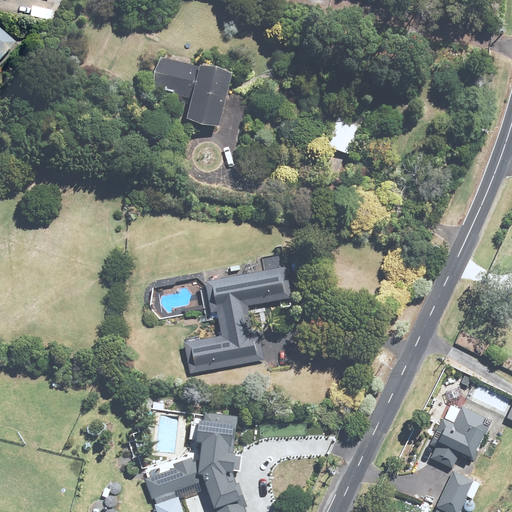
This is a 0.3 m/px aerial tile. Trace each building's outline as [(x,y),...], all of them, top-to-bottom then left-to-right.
[(0,60),(15,43),(0,31),(0,60)] [(232,74),(157,58),(150,89),(191,98),(185,123),(220,130),(232,74)] [(365,117),(340,109),(327,150),(352,157),(365,117)] [(285,270),(205,285),(211,313),(216,312),(221,338),(185,345),(191,375),(264,362),(258,331),(251,332),(247,308),(291,300),(285,270)] [(453,426),(446,423),(430,460),(448,468),(442,482),(446,484),(435,509),(441,511),(461,511),(464,508),(465,511),(466,511),(472,511),(475,510),(475,507),(475,505),(471,501),(480,483),(452,470),(460,453),(473,459),(484,435),(498,442),(505,428),(461,408),(453,426)] [(201,446),(199,463),(194,464),(192,458),(173,465),(175,470),(144,481),(150,501),(154,500),(155,504),(176,497),(175,493),(204,484),(213,511),(245,511),(235,482),(228,485),(225,476),(225,474),(233,475),(236,455),(227,454),(228,449),(235,449),(238,419),(204,415),(203,423),(198,423),(196,445),(201,446)] [(82,511),(86,497),(77,495),(73,511),(82,511)] [(182,511),(178,498),(154,505),(156,511),(182,511)]
